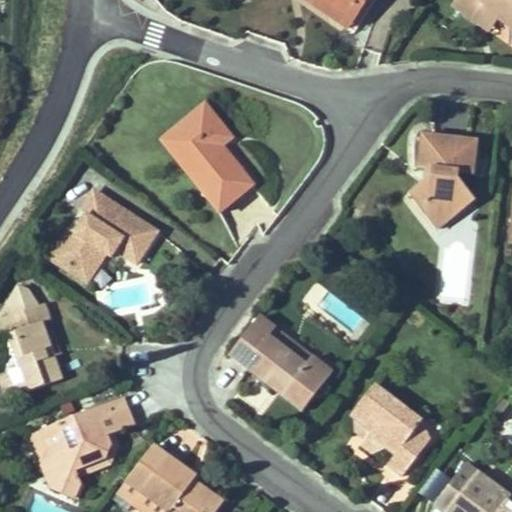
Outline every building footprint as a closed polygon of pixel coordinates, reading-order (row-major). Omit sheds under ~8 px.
[(367,0),(305,0),(348,29),(367,0)] [(511,0),(456,0),(453,5),(478,23),(487,9),(499,18),(511,27),(511,0)] [(490,31),(499,18),(487,9),(478,23),(490,31)] [(205,105),(196,113),(211,131),(220,124),(205,105)] [(211,131),(196,113),(170,134),(185,153),(177,159),(220,213),(253,186),(230,157),(226,160),(219,150),(223,147),(232,139),(220,124),(211,131)] [(185,153),(170,134),(162,140),(177,159),(185,153)] [(477,143),(422,136),(418,169),(434,171),(433,177),(421,186),(430,197),(421,205),(439,228),(473,201),(456,179),(457,174),(472,175),(477,143)] [(230,157),(223,147),(219,150),(226,160),(230,157)] [(430,197),(421,186),(412,193),(421,205),(430,197)] [(70,229),(56,251),(70,260),(65,269),(86,282),(104,254),(111,259),(116,251),(137,265),(158,233),(94,192),(81,213),(86,217),(76,233),(70,229)] [(76,233),(86,217),(81,213),(70,229),(76,233)] [(70,260),(56,251),(51,260),(65,269),(70,260)] [(27,291),(19,288),(1,316),(3,319),(4,319),(10,335),(4,337),(0,338),(0,351),(8,373),(0,375),(0,379),(7,400),(62,380),(43,325),(47,323),(41,306),(38,307),(27,291)] [(45,305),(41,306),(47,323),(50,322),(45,305)] [(332,374),(312,358),(306,366),(269,338),(275,330),(260,318),(230,356),(303,413),(332,374)] [(10,335),(4,319),(3,319),(0,320),(0,325),(4,337),(10,335)] [(312,358),(275,330),(269,338),(306,366),(312,358)] [(423,423),(374,386),(352,416),(362,423),(373,431),(367,439),(362,445),(373,453),(386,448),(396,455),(389,465),(404,477),(431,441),(423,423)] [(123,399),(42,432),(50,451),(42,467),(51,489),(75,500),(80,484),(78,478),(75,471),(105,460),(110,447),(107,437),(114,435),(134,426),(123,399)] [(373,431),(362,423),(357,430),(367,439),(373,431)] [(50,451),(42,432),(30,436),(42,467),(50,451)] [(118,447),(114,435),(107,437),(110,447),(105,460),(75,471),(78,478),(110,465),(118,447)] [(217,511),(224,504),(193,482),(196,478),(153,447),(113,499),(129,511),(133,506),(141,511),(217,511)] [(478,473),(466,464),(463,467),(475,476),(478,473)] [(463,467),(434,505),(443,511),(511,511),(511,496),(511,498),(478,473),(475,476),(463,467)] [(79,501),(85,486),(80,484),(75,500),(79,501)]
